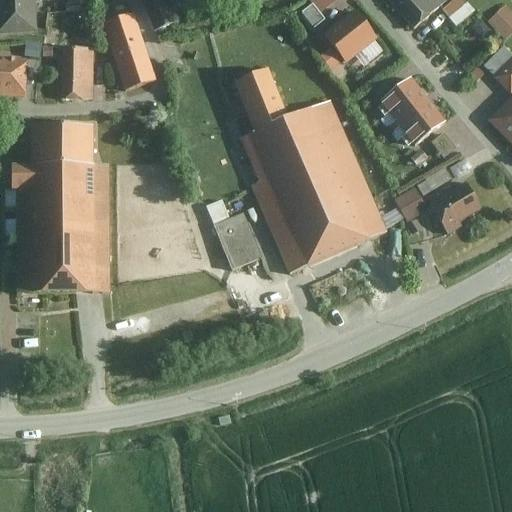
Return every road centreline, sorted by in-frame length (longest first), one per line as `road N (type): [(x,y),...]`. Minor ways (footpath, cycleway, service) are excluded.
road 1 (residential): [(511,267),(402,327),(254,386),(165,411),(0,427)]
road 2 (residential): [(133,0),(167,97),(116,110),(0,109)]
road 3 (residential): [(511,169),(368,0)]
